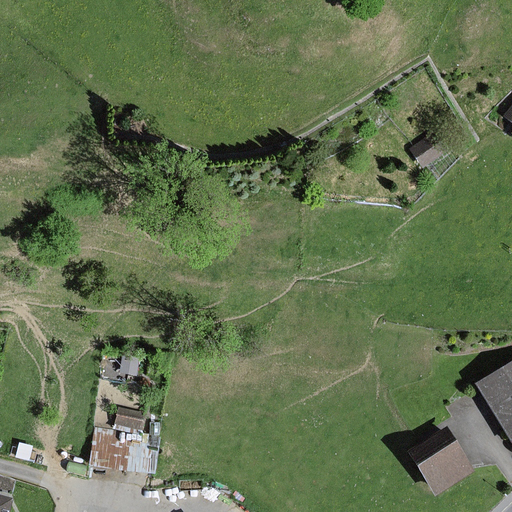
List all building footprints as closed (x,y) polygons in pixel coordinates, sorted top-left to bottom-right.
[(511,105),(502,118),(511,126),(511,105)] [(446,152),(433,132),(407,149),(420,169),(446,152)] [(511,451),(511,358),(470,383),(511,452),(511,451)] [(112,430),(93,427),(87,466),(152,475),(160,437),(140,435),(146,415),(118,408),(112,430)] [(430,497),(471,471),(443,427),(402,453),(430,497)] [(0,511),(6,511),(10,499),(0,496),(0,511)]
